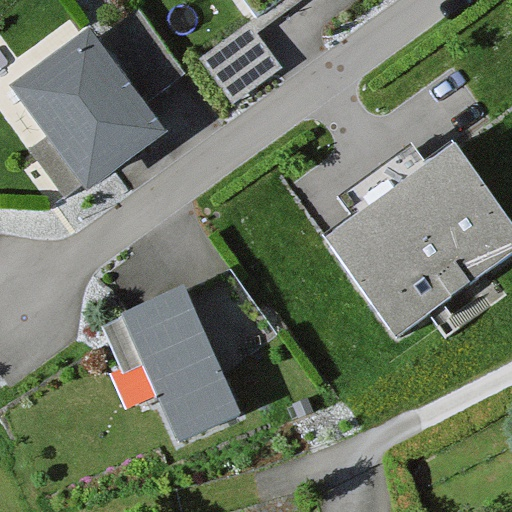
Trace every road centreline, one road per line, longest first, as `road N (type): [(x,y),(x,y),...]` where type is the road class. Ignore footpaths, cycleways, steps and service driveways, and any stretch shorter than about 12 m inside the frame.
road 1 (residential): [(430,0),(0,309)]
road 2 (residential): [(252,487),(338,458),(511,372)]
